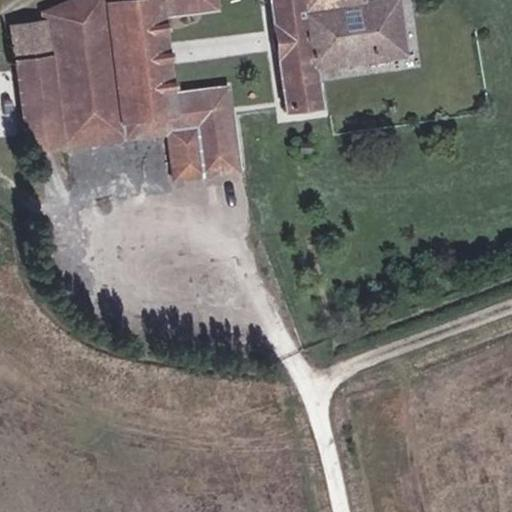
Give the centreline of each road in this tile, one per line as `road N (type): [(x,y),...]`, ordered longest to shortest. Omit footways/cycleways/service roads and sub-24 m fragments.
road 1 (track): [(337,368),(321,402),(347,511)]
road 2 (track): [(127,204),(0,203)]
